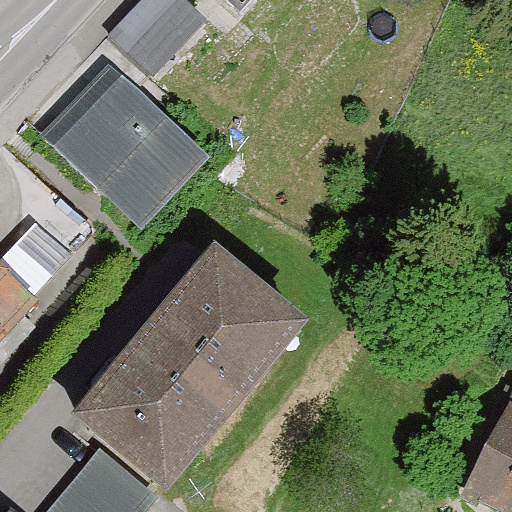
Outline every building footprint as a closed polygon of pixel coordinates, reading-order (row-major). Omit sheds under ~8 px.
[(176,0),(142,0),(107,32),(150,78),(203,29),(176,0)] [(222,0),(239,16),(251,3),(257,9),(266,0),(222,0)] [(205,165),(108,70),(41,138),(137,233),(205,165)] [(0,264),(0,345),(35,309),(29,303),(70,260),(35,228),(0,264)] [(309,333),(217,255),(74,423),(105,449),(161,496),(166,500),(309,333)] [(511,511),(511,403),(463,502),(483,511),(511,511)] [(105,449),(51,511),(147,511),(161,496),(105,449)]
